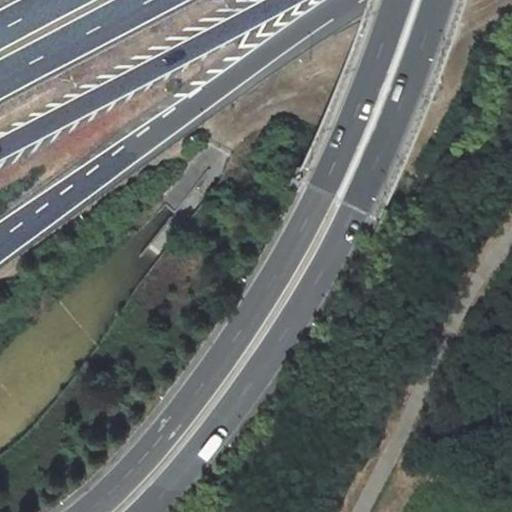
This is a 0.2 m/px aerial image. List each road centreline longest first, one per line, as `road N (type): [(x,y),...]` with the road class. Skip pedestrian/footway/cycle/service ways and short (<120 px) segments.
road 1 (primary): [(402,0),(344,146),(273,277),(161,435),(87,511)]
road 2 (primary): [(151,511),(227,420),(300,311),(389,136),(441,0)]
road 3 (track): [(494,0),(263,105),(215,147),(215,171),(143,263)]
road 4 (trunk): [(0,244),(343,0)]
road 5 (trunk): [(0,150),(279,0)]
road 6 (trunk): [(0,80),(150,0)]
